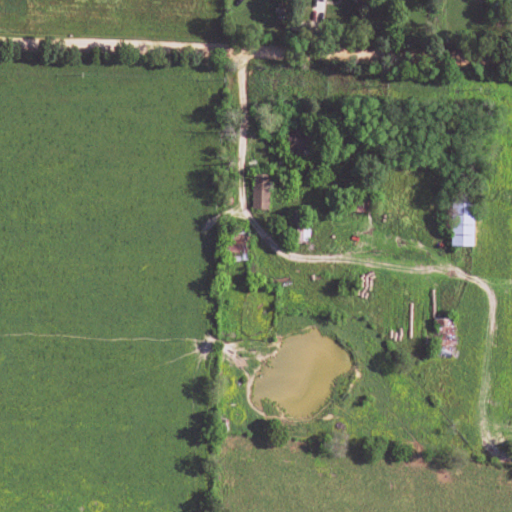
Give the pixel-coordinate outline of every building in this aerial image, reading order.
[(306,156),(306,130),(286,131),(287,157),(306,156)] [(269,175),(252,174),(251,209),(269,210),(269,175)] [(472,246),(471,199),(449,199),(450,247),(472,246)] [(308,242),(309,227),(295,226),(294,241),(308,242)] [(246,261),(245,233),(225,234),(226,261),(246,261)] [(453,319),(435,319),(433,352),(452,353),(453,319)]
